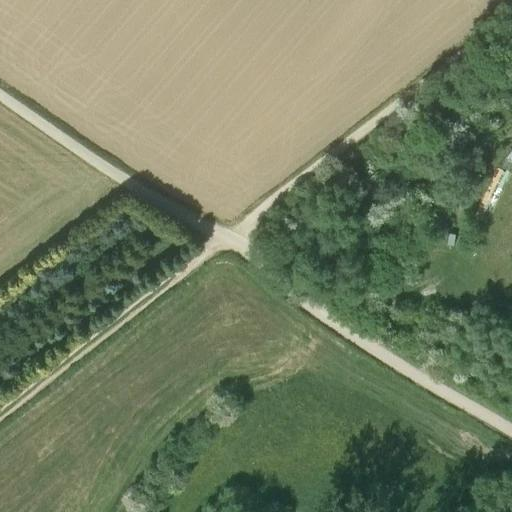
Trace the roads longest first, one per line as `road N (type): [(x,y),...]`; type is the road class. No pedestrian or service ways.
road 1 (track): [(511,4),(226,243)]
road 2 (track): [(226,243),(345,330),(511,431)]
road 3 (track): [(0,94),(226,243)]
